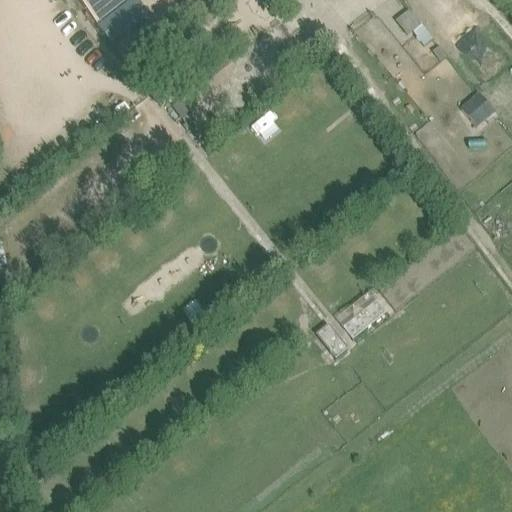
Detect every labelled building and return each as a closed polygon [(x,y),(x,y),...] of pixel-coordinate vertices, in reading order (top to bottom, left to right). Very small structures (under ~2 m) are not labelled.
[(74,0),(94,26),(127,0),(74,0)] [(400,0),(388,0),(325,42),(338,61),(355,50),(352,45),(362,38),(379,64),(401,50),(397,45),(420,30),(400,0)] [(477,97),(468,104),(477,116),(486,109),(477,97)] [(376,302),(342,329),(352,341),(386,314),(376,302)] [(327,326),(315,336),(335,360),(340,356),(347,350),(327,326)]
